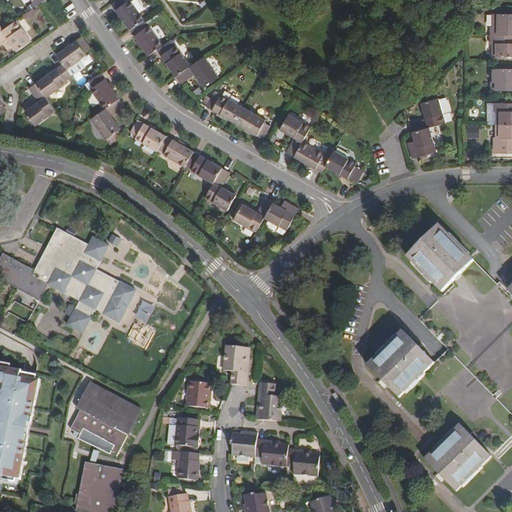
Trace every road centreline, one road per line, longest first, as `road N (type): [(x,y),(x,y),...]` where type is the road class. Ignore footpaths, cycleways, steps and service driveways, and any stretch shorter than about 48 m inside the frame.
road 1 (residential): [(341,218),(146,88),(89,9)]
road 2 (residential): [(246,302),(122,190),(52,161),(0,151)]
road 3 (residential): [(381,511),(328,409),(246,302)]
road 4 (residential): [(511,175),(401,186),(341,218)]
road 5 (residential): [(341,218),(246,302)]
